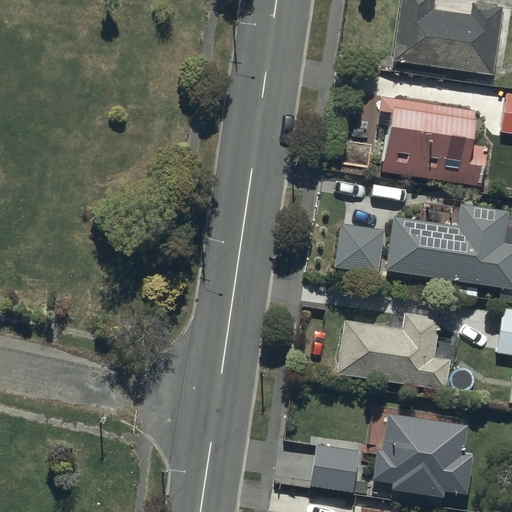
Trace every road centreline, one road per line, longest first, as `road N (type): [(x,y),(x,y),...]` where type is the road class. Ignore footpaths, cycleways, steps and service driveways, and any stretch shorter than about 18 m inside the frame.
road 1 (tertiary): [(276,0),(199,511)]
road 2 (track): [(0,355),(216,403)]
